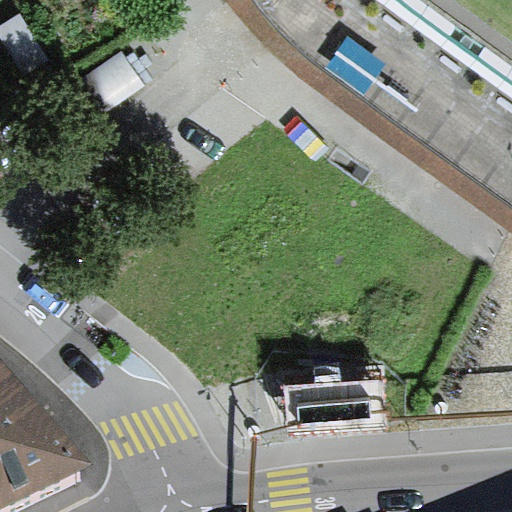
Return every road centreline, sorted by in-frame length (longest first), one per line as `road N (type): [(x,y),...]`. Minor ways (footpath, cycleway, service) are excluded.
road 1 (tertiary): [(511,477),(181,511)]
road 2 (residential): [(181,511),(143,436),(0,306)]
